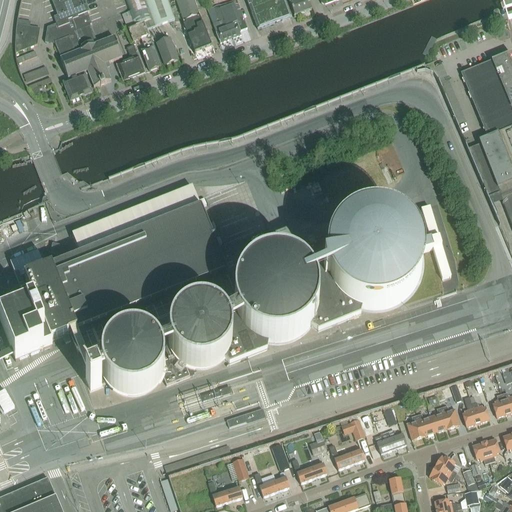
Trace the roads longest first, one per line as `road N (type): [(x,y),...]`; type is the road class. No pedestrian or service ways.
road 1 (tertiary): [(83,118),(390,0)]
road 2 (residential): [(417,455),(264,511)]
